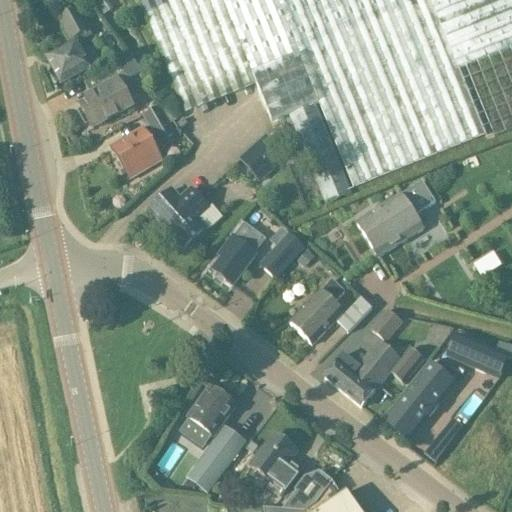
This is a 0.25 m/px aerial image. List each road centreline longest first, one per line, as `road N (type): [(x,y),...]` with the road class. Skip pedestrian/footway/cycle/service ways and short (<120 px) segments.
road 1 (tertiary): [(156,283),(221,322),(463,511)]
road 2 (secondary): [(51,268),(0,0)]
road 3 (secondary): [(104,511),(51,268)]
